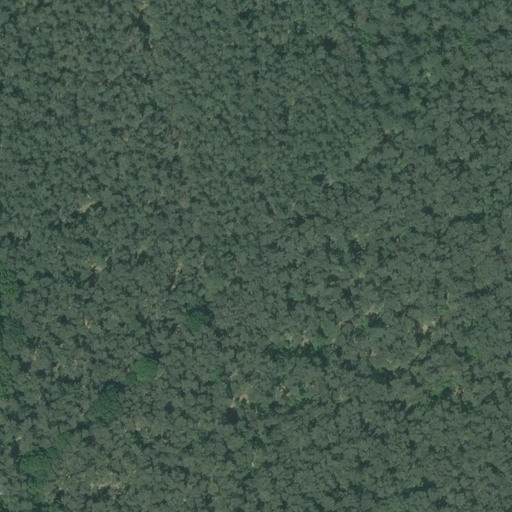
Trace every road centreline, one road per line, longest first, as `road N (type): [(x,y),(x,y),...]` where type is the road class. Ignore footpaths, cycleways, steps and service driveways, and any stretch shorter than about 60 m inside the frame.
road 1 (track): [(138,0),(204,302),(22,474)]
road 2 (track): [(511,156),(487,294),(259,417)]
road 3 (track): [(343,0),(379,137),(511,327)]
road 4 (track): [(251,511),(204,302)]
road 5 (track): [(0,394),(32,511)]
